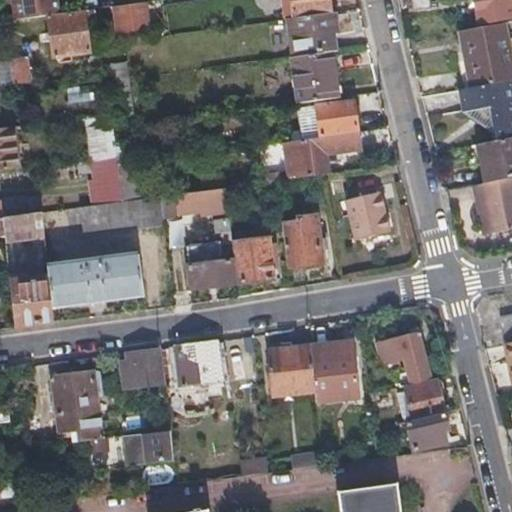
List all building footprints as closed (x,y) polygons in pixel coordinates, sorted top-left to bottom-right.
[(55,0),(18,0),(18,2),(13,3),(15,18),(45,13),(57,11),(55,0)] [(134,0),(115,2),(117,13),(119,23),(122,23),(128,22),(148,19),(145,0),(134,0)] [(290,0),(291,2),(292,14),(330,10),(328,0),(290,0)] [(474,0),(479,21),(497,18),(511,15),(511,4),(511,0),(474,0)] [(94,6),(57,11),(45,13),(52,53),(86,48),(83,25),(90,25),(89,19),(96,18),(94,6)] [(294,54),(330,50),(336,49),(330,14),(289,18),(294,54)] [(460,29),(464,57),(469,85),(511,77),(511,65),(505,21),(460,29)] [(336,99),(330,50),(294,54),(289,55),(296,104),(313,102),(322,101),(336,99)] [(16,78),(22,77),(29,76),(25,53),(12,56),(16,78)] [(127,76),(126,68),(124,60),(108,62),(111,78),(127,76)] [(237,68),(238,74),(239,80),(254,78),(252,66),(237,68)] [(491,129),(493,141),(511,137),(511,80),(457,91),(461,111),(491,129)] [(323,106),(322,101),(313,102),(315,107),(297,109),(301,139),(319,136),(319,133),(354,128),(350,103),(323,106)] [(86,112),(91,155),(117,152),(112,108),(86,112)] [(0,124),(0,167),(18,165),(13,122),(0,124)] [(284,141),(288,178),(326,173),(325,165),(331,164),(330,153),(359,150),(357,132),(319,136),(301,139),(284,141)] [(511,137),(493,141),(477,144),(484,181),(511,175),(511,137)] [(511,226),(511,175),(484,181),(471,183),(481,233),(511,226)] [(123,184),(125,198),(135,197),(133,183),(123,184)] [(159,193),(163,217),(178,216),(177,211),(225,205),(221,185),(159,193)] [(84,189),(87,204),(99,202),(97,186),(84,189)] [(380,191),(345,199),(354,240),(389,233),(380,191)] [(163,219),(163,217),(159,193),(158,193),(135,197),(125,198),(99,202),(87,204),(80,205),(83,229),(163,219)] [(16,198),(2,200),(5,216),(42,211),(40,199),(16,202),(16,198)] [(0,217),(4,216),(6,233),(6,241),(16,240),(37,237),(46,236),(43,211),(42,211),(5,216),(2,200),(0,200),(0,217)] [(319,247),(318,237),(315,213),(296,215),(296,221),(281,223),(286,267),(321,263),(319,247)] [(212,216),(214,224),(215,232),(219,231),(220,243),(231,241),(226,214),(212,216)] [(39,256),(48,255),(46,236),(37,237),(38,247),(39,256)] [(324,236),(318,237),(319,247),(326,246),(324,236)] [(271,261),(273,261),(275,260),(274,248),(269,248),(267,237),(231,242),(237,279),(273,274),(271,261)] [(232,279),(230,264),(227,249),(218,251),(217,240),(185,245),(191,284),(232,279)] [(48,263),(50,274),(52,304),(98,297),(143,291),(137,250),(48,263)] [(31,269),(10,271),(11,279),(32,276),(31,269)] [(52,304),(50,274),(32,276),(11,279),(15,325),(54,320),(52,304)] [(511,340),(511,307),(495,311),(500,343),(511,340)] [(408,329),(405,329),(401,330),(402,335),(375,341),(379,360),(398,356),(404,383),(427,378),(418,332),(409,333),(408,329)] [(176,344),(178,363),(181,382),(219,378),(215,339),(176,344)] [(511,380),(511,340),(500,343),(508,382),(511,380)] [(124,351),(125,360),(126,369),(118,371),(120,387),(164,381),(160,347),(124,351)] [(348,347),(307,351),(308,358),(349,354),(348,347)] [(311,390),(308,358),(307,351),(266,355),(270,393),(311,390)] [(349,354),(308,358),(311,390),(312,402),(353,397),(349,354)] [(58,375),(63,414),(95,410),(94,398),(99,398),(98,382),(95,383),(92,383),(90,371),(58,375)] [(408,418),(440,410),(433,382),(401,390),(408,418)] [(95,410),(63,414),(64,430),(82,428),(84,441),(100,439),(95,410)] [(445,429),(440,410),(408,418),(404,419),(411,448),(442,440),(439,430),(445,429)] [(169,430),(147,433),(124,436),(128,463),(172,457),(170,438),(169,430)] [(181,437),(170,438),(172,457),(182,455),(181,437)] [(286,455),(288,468),(318,463),(317,450),(286,455)] [(336,511),(398,511),(393,482),(334,492),(336,511)]
